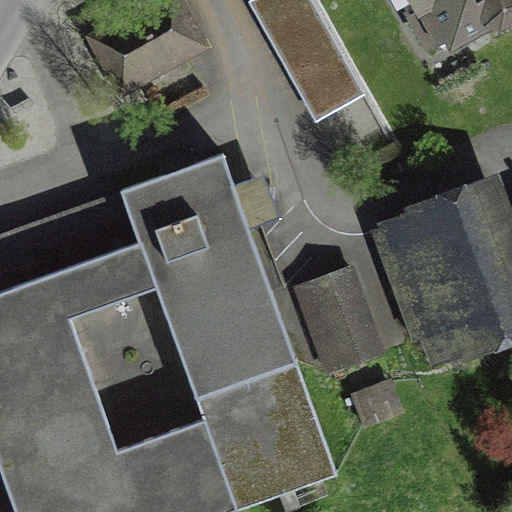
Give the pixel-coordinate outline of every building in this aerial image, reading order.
[(304,0),(265,0),(248,11),(317,123),(363,94),(304,0)] [(420,0),(445,40),(510,0),(420,0)] [(169,1),(101,39),(126,84),(194,45),(169,1)] [(141,241),(0,290),(0,456),(19,511),(216,511),(336,470),(224,157),(124,192),(141,241)] [(511,282),(479,195),(388,230),(435,354),(511,324),(511,282)] [(342,250),(307,262),(341,360),(376,348),(342,250)]
